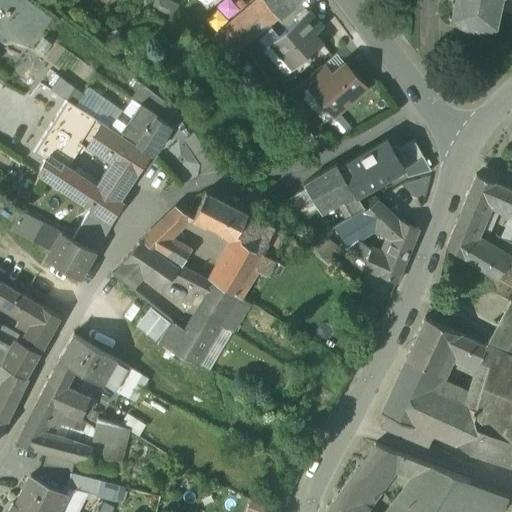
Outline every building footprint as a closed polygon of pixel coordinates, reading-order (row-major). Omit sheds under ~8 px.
[(179,7),(160,0),(159,0),(156,9),(175,17),(179,7)] [(261,0),(259,0),(212,42),(230,63),(250,45),(278,19),(261,0)] [(261,0),(278,19),(300,0),(261,0)] [(511,0),(451,0),(451,2),(453,3),(451,14),(449,14),(448,16),(451,17),(460,25),(471,29),(483,29),(495,26),(497,26),(498,24),(496,23),(498,12),(500,13),(500,10),(511,12),(511,0)] [(278,39),(270,46),(270,47),(292,72),(305,61),(306,62),(311,58),(310,57),(322,46),(313,37),(321,30),(307,14),(278,39)] [(270,30),(245,52),(252,63),(270,47),(270,46),(278,39),(270,30)] [(323,66),(303,84),(313,94),(331,78),(330,77),(332,76),(323,66)] [(331,78),(313,94),(333,118),(365,89),(344,66),(332,76),(330,77),(331,78)] [(81,94),(50,70),(40,80),(67,98),(75,103),(81,94)] [(178,111),(142,83),(131,97),(140,104),(141,102),(159,114),(158,116),(170,124),(178,111)] [(67,98),(34,152),(45,159),(38,173),(55,185),(67,165),(69,166),(83,145),(79,142),(96,117),(75,103),(67,98)] [(159,114),(141,102),(140,104),(120,133),(133,142),(139,146),(140,145),(151,152),(153,153),(170,124),(158,116),(159,114)] [(120,133),(96,117),(79,142),(83,145),(111,163),(97,184),(69,166),(67,165),(55,185),(60,188),(60,189),(89,209),(109,222),(124,202),(120,199),(129,186),(119,180),(125,170),(118,166),(133,142),(120,133)] [(386,141),(339,170),(353,192),(356,197),(357,199),(403,171),(405,170),(395,154),(386,141)] [(133,142),(118,166),(125,170),(119,180),(129,186),(135,178),(151,152),(140,145),(139,146),(133,142)] [(415,142),(395,154),(405,170),(403,171),(407,179),(431,172),(415,142)] [(339,170),(336,166),(303,186),(319,211),(339,198),(353,192),(339,170)] [(511,190),(476,175),(458,220),(477,228),(487,202),(511,212),(511,190)] [(298,224),(319,211),(306,190),(285,203),(298,224)] [(353,192),(339,198),(343,205),(356,197),(353,192)] [(247,213),(205,193),(193,219),(233,240),(247,213)] [(356,197),(343,205),(352,218),(364,210),(363,208),(357,199),(356,197)] [(352,218),(334,229),(347,247),(357,242),(376,228),(391,241),(399,222),(387,212),(377,202),(366,213),(364,210),(352,218)] [(176,208),(167,216),(180,227),(190,216),(176,208)] [(109,222),(89,209),(81,225),(103,237),(111,224),(109,222)] [(277,226),(247,213),(233,240),(235,241),(263,252),(268,242),(276,228),(277,226)] [(167,216),(140,242),(177,268),(179,265),(179,264),(181,266),(186,254),(188,249),(173,241),(168,238),(180,227),(167,216)] [(477,228),(458,220),(453,233),(473,236),(477,228)] [(385,257),(383,262),(402,270),(418,230),(399,222),(391,241),(385,257)] [(103,237),(81,225),(73,239),(60,232),(58,235),(50,250),(47,257),(81,276),(103,237)] [(58,235),(40,226),(32,240),(50,250),(58,235)] [(276,228),(268,242),(278,248),(286,234),(276,228)] [(473,236),(453,233),(446,249),(463,259),(472,240),(473,236)] [(508,262),(472,240),(463,259),(496,279),(508,262)] [(277,261),(263,252),(235,241),(220,265),(244,279),(235,295),(242,300),(258,273),(267,278),(277,261)] [(140,242),(114,273),(131,287),(142,273),(163,288),(172,275),(177,268),(140,242)] [(364,249),(357,242),(347,247),(359,259),(366,262),(370,251),(364,249)] [(385,257),(370,251),(366,262),(363,270),(378,276),(383,262),(385,257)] [(402,270),(383,262),(378,276),(396,284),(402,270)] [(244,279),(220,265),(218,268),(208,263),(201,275),(235,295),(244,279)] [(181,266),(179,265),(177,268),(172,275),(177,280),(200,292),(207,294),(213,283),(181,266)] [(213,283),(207,294),(174,350),(199,363),(213,339),(223,345),(249,305),(242,300),(235,295),(213,283)] [(59,316),(6,284),(0,294),(0,304),(21,317),(17,323),(27,329),(20,342),(23,344),(22,346),(13,341),(11,345),(0,339),(0,361),(26,376),(50,331),(59,316)] [(511,303),(510,302),(485,346),(486,346),(478,364),(487,368),(474,409),(462,447),(511,467),(511,303)] [(136,328),(155,342),(172,319),(153,305),(136,328)] [(425,318),(399,374),(432,389),(449,351),(457,333),(425,318)] [(115,356),(74,333),(60,358),(72,365),(101,382),(115,356)] [(485,346),(457,333),(449,351),(478,364),(486,346),(485,346)] [(60,358),(53,371),(65,377),(72,365),(60,358)] [(0,379),(4,382),(0,388),(0,395),(14,403),(28,377),(0,361),(0,379)] [(133,398),(146,375),(129,364),(115,387),(133,398)] [(89,397),(61,385),(65,377),(53,371),(38,398),(72,413),(80,417),(89,397)] [(432,389),(399,374),(381,413),(454,444),(462,447),(474,409),(432,389)] [(0,395),(0,430),(6,419),(14,403),(0,395)] [(72,413),(38,398),(30,412),(51,417),(59,421),(60,417),(64,421),(68,422),(72,413)] [(51,417),(30,412),(23,425),(16,442),(46,450),(74,457),(86,460),(90,444),(58,434),(44,431),(51,417)] [(123,420),(140,430),(144,422),(128,413),(123,420)] [(122,425),(97,416),(95,426),(90,444),(86,460),(111,465),(122,425)] [(454,444),(386,416),(381,429),(448,457),(454,444)] [(421,461),(376,444),(363,459),(379,471),(389,461),(410,477),(421,461)] [(74,457),(46,450),(43,463),(71,470),(74,457)] [(379,471),(363,459),(357,468),(375,478),(379,471)] [(421,461),(410,477),(384,511),(449,511),(470,480),(421,461)] [(357,468),(341,488),(326,510),(328,511),(365,511),(384,483),(375,478),(357,468)] [(99,477),(71,470),(67,485),(95,492),(99,477)] [(66,491),(31,473),(16,502),(36,511),(60,511),(57,510),(66,491)] [(484,486),(470,480),(449,511),(498,511),(501,509),(477,505),(484,486)] [(507,495),(484,486),(477,505),(501,509),(507,495)] [(36,511),(16,502),(13,500),(6,511),(36,511)]
